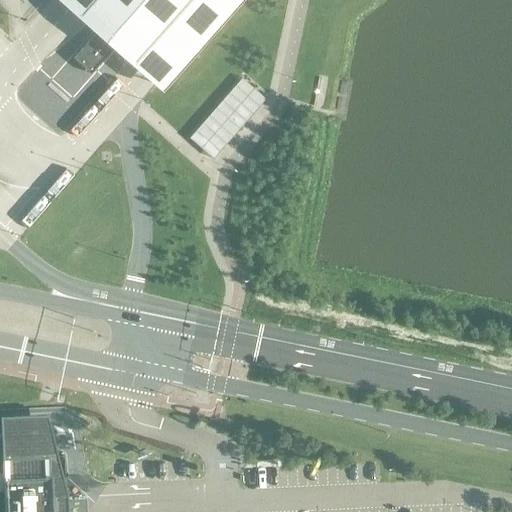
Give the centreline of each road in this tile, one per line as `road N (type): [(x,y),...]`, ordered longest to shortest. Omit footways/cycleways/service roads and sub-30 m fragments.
road 1 (tertiary): [(132,370),(511,446)]
road 2 (tertiary): [(511,395),(133,320)]
road 3 (unknown): [(133,320),(149,223),(133,131)]
road 4 (tertiary): [(133,320),(0,291)]
road 5 (tertiary): [(0,345),(132,370)]
